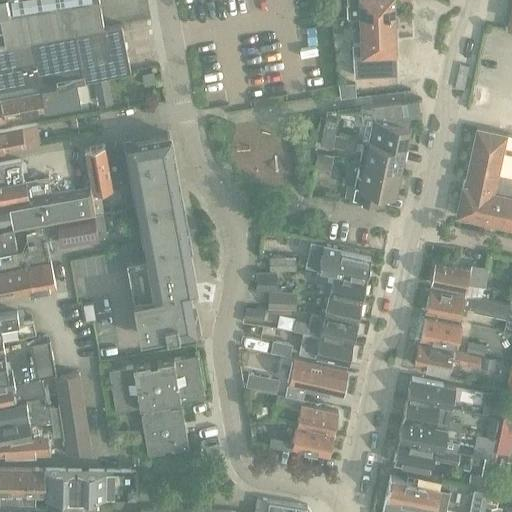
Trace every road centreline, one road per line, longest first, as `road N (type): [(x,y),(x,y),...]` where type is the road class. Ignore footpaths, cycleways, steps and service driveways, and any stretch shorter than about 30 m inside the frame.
road 1 (residential): [(164,0),(194,141),(237,249),(223,363),(243,456),(259,476),(339,497)]
road 2 (residential): [(339,497),(418,225)]
road 3 (residential): [(418,225),(471,0)]
